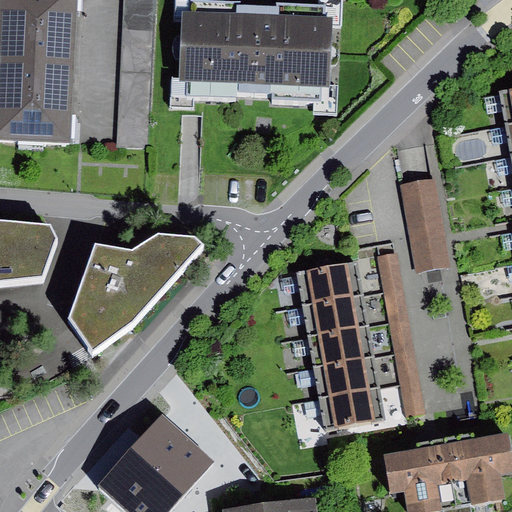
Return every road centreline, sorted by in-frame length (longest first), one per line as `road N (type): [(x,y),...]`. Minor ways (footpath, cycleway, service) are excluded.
road 1 (residential): [(262,242),(23,511)]
road 2 (residential): [(511,11),(262,242)]
road 3 (residential): [(0,199),(236,222),(262,242)]
